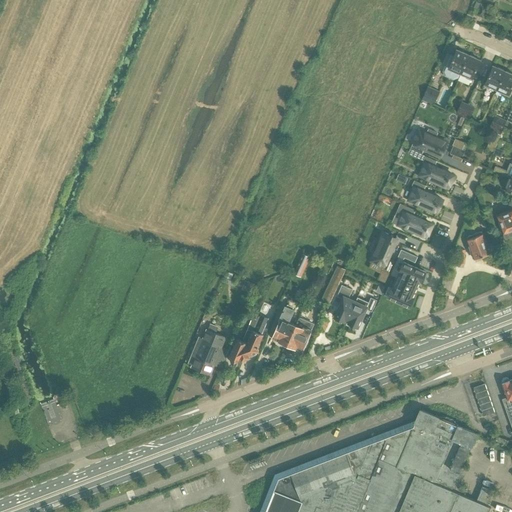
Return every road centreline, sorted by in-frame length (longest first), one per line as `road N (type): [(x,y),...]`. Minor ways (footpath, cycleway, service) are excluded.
road 1 (primary): [(30,511),(457,350)]
road 2 (primary): [(511,311),(342,377)]
road 3 (primary): [(342,377),(206,427)]
road 4 (residential): [(328,360),(214,403)]
